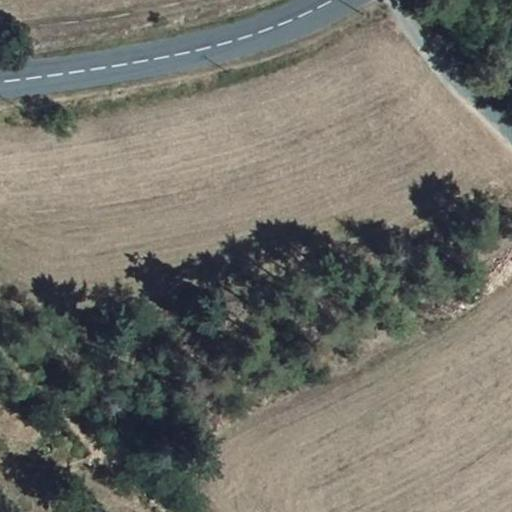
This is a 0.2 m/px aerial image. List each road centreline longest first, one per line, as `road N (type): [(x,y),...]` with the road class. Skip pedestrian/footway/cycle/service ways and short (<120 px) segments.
road 1 (secondary): [(346,0),(198,48),(0,74)]
road 2 (unclassified): [(389,0),(426,54),(511,146)]
road 3 (track): [(0,471),(28,478),(107,468),(159,511)]
